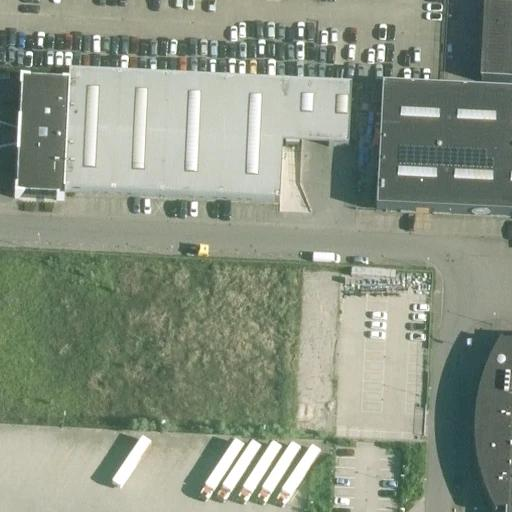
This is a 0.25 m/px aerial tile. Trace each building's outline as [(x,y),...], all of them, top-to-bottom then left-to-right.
[(484,0),(484,21),(511,22),(511,0),(499,0),(484,0)] [(483,42),(511,43),(511,22),(484,21),(483,42)] [(481,63),(511,64),(511,43),(483,42),(481,63)] [(480,84),(511,86),(511,64),(481,63),(480,84)] [(347,149),(350,89),(68,75),(68,84),(19,82),(14,200),(63,203),(63,195),(279,205),(281,146),(347,149)] [(511,96),(381,90),(375,213),(511,219),(511,96)] [(20,279),(20,295),(58,296),(59,281),(20,279)] [(511,511),(511,347),(500,347),(501,345),(499,345),(494,353),(492,358),(489,362),(480,362),(479,376),(483,376),(481,382),(478,392),(477,397),(476,403),(474,413),(473,418),(473,423),(473,428),(472,439),(473,444),(473,449),(474,460),(476,470),(478,480),(480,485),(483,495),(487,505),(490,511),(511,511)]
